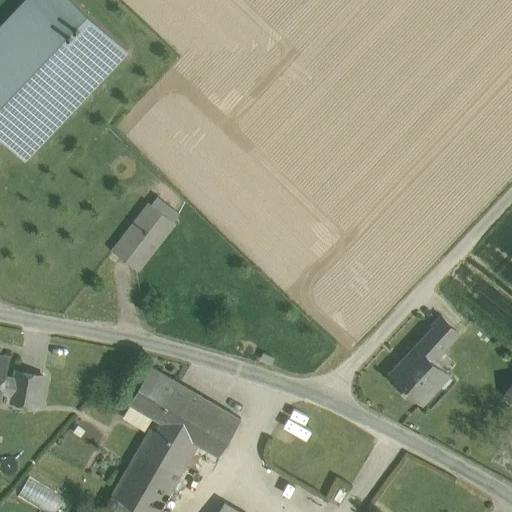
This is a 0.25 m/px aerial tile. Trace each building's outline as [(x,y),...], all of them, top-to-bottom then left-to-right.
[(126,52),(71,0),(25,0),(0,27),(0,133),(26,158),(126,52)] [(149,203),(112,250),(137,270),(175,222),(149,203)] [(436,326),(419,343),(391,373),(403,384),(402,386),(406,389),(408,388),(422,401),(449,372),(433,358),(459,329),(442,313),(433,323),(436,326)] [(7,358),(0,356),(0,397),(1,390),(13,392),(16,378),(4,376),(7,358)] [(193,389),(151,365),(129,403),(156,418),(156,417),(162,421),(172,428),(193,389)] [(43,375),(17,370),(16,378),(13,392),(12,400),(37,404),(43,375)] [(172,428),(162,421),(157,430),(151,427),(113,494),(114,495),(142,511),(157,511),(198,442),(219,455),(241,417),(193,389),(172,428)] [(19,493),(57,511),(66,493),(28,475),(19,493)] [(142,511),(114,495),(103,511),(142,511)] [(243,511),(224,501),(217,511),(243,511)]
